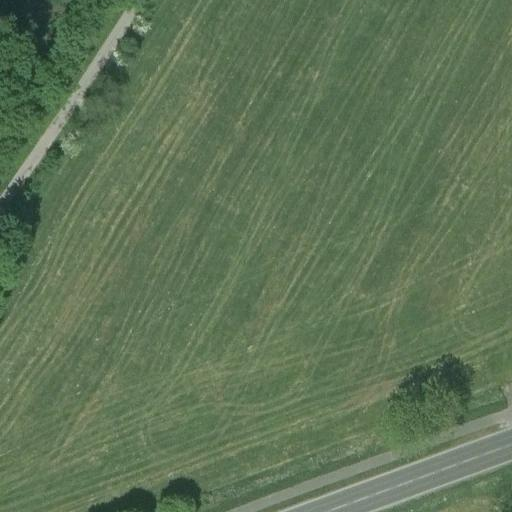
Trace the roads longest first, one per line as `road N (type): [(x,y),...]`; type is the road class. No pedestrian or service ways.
road 1 (unclassified): [(139,0),(0,207)]
road 2 (primary): [(511,445),(328,511)]
